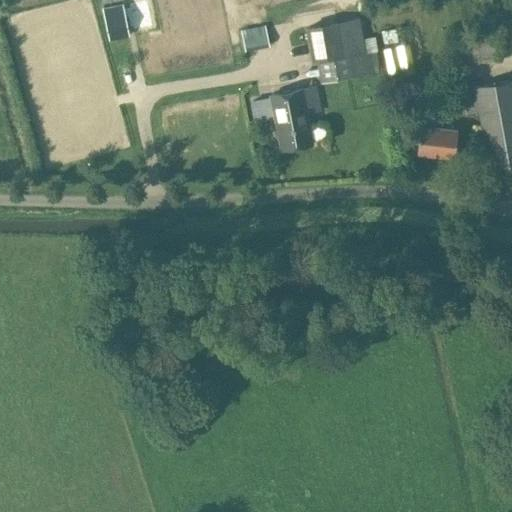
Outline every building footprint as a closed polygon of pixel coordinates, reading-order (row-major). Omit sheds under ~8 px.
[(111,40),(128,37),(121,4),(104,8),(111,40)] [(507,33),(502,12),(481,17),(485,34),(453,41),(458,67),(499,58),(497,51),(505,50),(502,34),(507,33)] [(364,38),(360,17),(305,27),(311,62),(316,61),(320,82),(381,71),(375,36),(364,38)] [(242,48),(266,45),(264,24),(240,27),(242,48)] [(384,44),(412,38),(409,27),(381,33),(384,44)] [(383,48),(389,77),(415,72),(409,43),(383,48)] [(511,164),(511,79),(461,89),(466,113),(478,111),(489,169),(511,164)] [(319,109),(314,82),(269,92),(281,147),(310,141),(304,112),(319,109)] [(449,121),(420,117),(415,150),(453,156),(457,128),(448,127),(449,121)]
